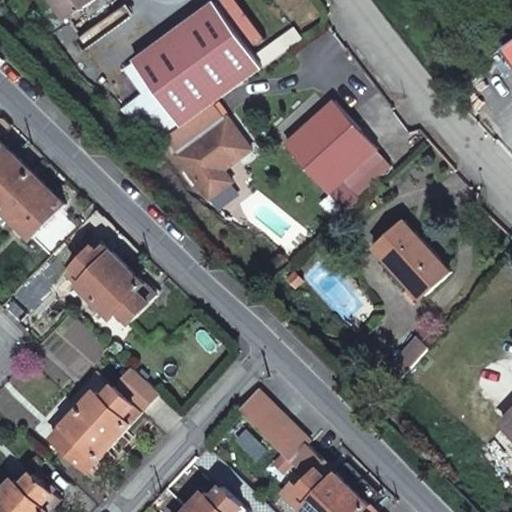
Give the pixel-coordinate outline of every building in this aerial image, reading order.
[(58,0),(73,20),(99,0),(58,0)] [(151,83),(235,27),(219,4),(137,63),(151,83)] [(265,69),(235,27),(151,83),(166,104),(183,129),(215,105),(265,69)] [(511,40),(503,46),(511,59),(511,40)] [(378,150),(335,101),(287,144),(330,193),(378,150)] [(166,104),(138,123),(156,148),(166,140),(183,129),(166,104)] [(177,155),(176,157),(207,201),(232,184),(223,172),(252,152),(228,119),(226,120),(215,105),(183,129),(166,140),(177,155)] [(0,202),(2,204),(35,236),(68,202),(3,138),(0,141),(0,202)] [(330,193),(347,212),(348,211),(395,168),(378,150),(330,193)] [(416,228),(387,254),(433,304),(460,278),(416,228)] [(97,245),(77,265),(89,276),(83,283),(98,298),(131,264),(115,248),(108,255),(97,245)] [(149,281),(131,264),(98,298),(115,315),(122,308),(135,321),(154,300),(142,288),(149,281)] [(89,276),(77,265),(71,271),(83,283),(89,276)] [(161,293),(149,281),(142,288),(154,300),(161,293)] [(397,366),(407,377),(433,349),(421,338),(397,366)] [(127,416),(134,423),(162,393),(134,366),(118,384),(138,404),(127,416)] [(99,390),(83,408),(119,440),(134,423),(127,416),(138,404),(118,384),(106,397),(99,390)] [(83,408),(68,425),(74,432),(64,443),(84,462),(95,450),(102,457),(119,440),(83,408)] [(511,447),(511,414),(495,432),(511,447)] [(74,432),(68,425),(57,436),(64,443),(74,432)] [(95,450),(84,462),(92,469),(102,457),(95,450)] [(332,478),(339,471),(327,459),(321,466),(332,478)] [(306,506),(312,511),(330,511),(355,487),(339,471),(332,478),(321,466),(310,476),(301,485),(300,486),(312,499),(306,506)] [(57,491),(37,472),(25,485),(19,478),(3,495),(22,511),(52,511),(53,511),(46,504),(57,491)] [(301,485),(295,479),(284,490),(304,509),(306,506),(312,499),(300,486),(301,485)] [(240,511),(247,505),(227,486),(215,497),(208,491),(189,511),(240,511)] [(355,487),(330,511),(366,511),(364,510),(371,503),(355,487)] [(46,504),(53,511),(65,498),(57,491),(46,504)] [(0,511),(22,511),(3,495),(0,498),(0,511)] [(364,510),(366,511),(380,511),(371,503),(364,510)]
